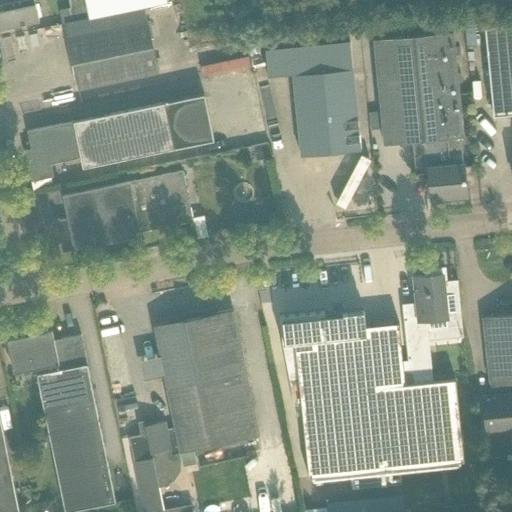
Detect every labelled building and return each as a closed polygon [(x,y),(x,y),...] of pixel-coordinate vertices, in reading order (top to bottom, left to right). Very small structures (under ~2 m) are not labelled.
[(0,0),(0,28),(39,21),(34,0),(0,0)] [(168,0),(84,0),(88,18),(168,1),(168,0)] [(70,7),(59,9),(62,24),(73,21),(70,7)] [(67,37),(78,89),(97,85),(157,73),(146,21),(86,33),(67,37)] [(511,23),(484,27),(492,115),(511,113),(511,23)] [(445,197),(445,201),(469,199),(468,188),(465,188),(463,165),(448,166),(445,138),(463,137),(452,32),(373,39),(383,144),(412,142),(415,174),(428,173),(430,199),(445,197)] [(349,41),(265,49),(267,77),(292,75),(298,136),(300,156),(360,150),(358,130),(352,69),(349,41)] [(24,150),(30,181),(53,177),(50,164),(80,158),(82,167),(212,141),(203,96),(165,104),(164,103),(74,122),(74,121),(27,131),(30,149),(24,150)] [(270,157),(267,142),(252,145),(256,160),(270,157)] [(55,220),(62,252),(140,236),(140,232),(193,222),(183,170),(62,195),(66,218),(55,220)] [(415,303),(401,304),(407,360),(430,358),(427,327),(450,324),(449,317),(447,318),(445,295),(443,282),(445,281),(444,268),(429,270),(429,275),(412,277),(415,303)] [(445,281),(443,282),(445,295),(458,294),(456,280),(445,281)] [(259,436),(232,309),(173,322),(152,326),(174,428),(179,448),(178,448),(179,453),(259,436)] [(324,311),(279,316),(282,344),(294,343),(298,378),(288,379),(293,405),(300,404),(308,478),(386,470),(446,464),(455,463),(463,462),(456,399),(454,379),(432,381),(410,384),(405,384),(398,323),(365,326),(363,310),(360,311),(360,309),(358,309),(358,311),(324,315),(324,311)] [(480,396),(482,415),(484,429),(495,428),(496,432),(508,431),(508,427),(511,426),(511,313),(482,317),(490,395),(480,396)] [(60,342),(54,343),(51,330),(6,339),(10,359),(13,374),(35,369),(65,511),(67,511),(116,502),(85,354),(81,334),(59,339),(60,342)] [(430,362),(408,365),(410,384),(432,381),(430,362)] [(0,511),(18,511),(0,420),(0,511)] [(174,428),(167,430),(165,421),(145,426),(147,434),(129,438),(144,511),(193,511),(192,505),(164,511),(157,480),(163,479),(164,478),(165,478),(168,476),(170,475),(171,472),(173,470),(173,469),(174,466),(174,465),(174,463),(174,462),(171,450),(178,448),(179,448),(174,428)] [(462,468),(446,469),(447,475),(448,483),(463,481),(463,474),(462,468)]
